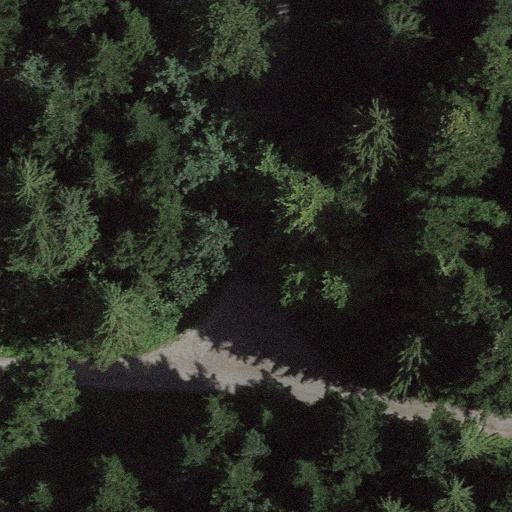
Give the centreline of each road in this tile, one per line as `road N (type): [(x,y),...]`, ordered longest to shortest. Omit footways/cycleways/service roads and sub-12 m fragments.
road 1 (track): [(0,375),(245,381),(511,425)]
road 2 (track): [(267,0),(247,130),(245,381)]
